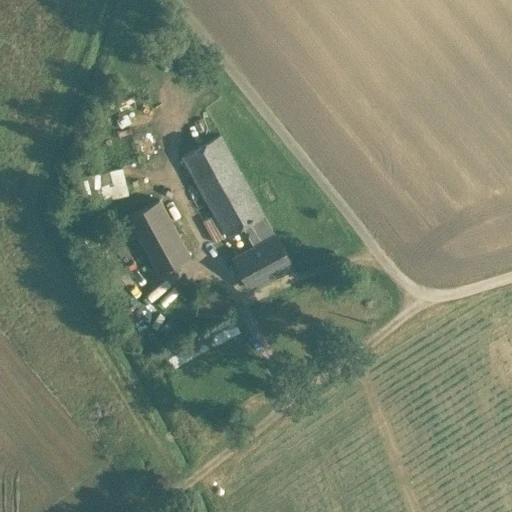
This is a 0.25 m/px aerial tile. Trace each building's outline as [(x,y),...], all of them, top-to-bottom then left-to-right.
[(164,172),(138,86),(120,91),(145,178),(164,172)] [(249,187),(220,134),(182,154),(212,208),(249,187)] [(88,171),(90,197),(129,192),(127,167),(88,171)] [(249,187),(212,208),(227,234),(243,226),(263,214),(264,214),(249,187)] [(159,198),(128,215),(158,271),(190,254),(159,198)] [(263,214),(243,226),(254,246),(275,235),(263,214)] [(254,246),(234,257),(251,287),(292,265),(276,235),(275,235),(254,246)] [(214,290),(199,299),(211,321),(227,313),(214,290)]
